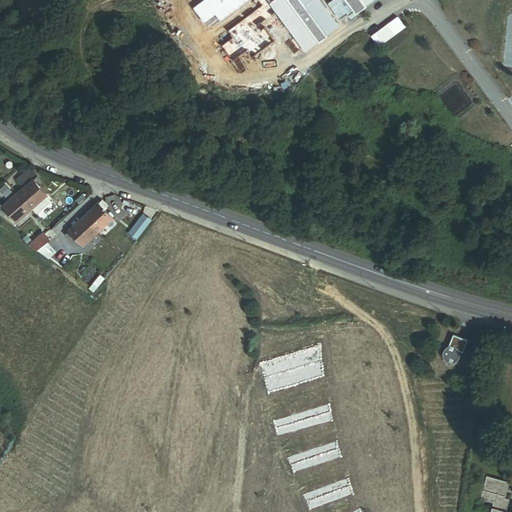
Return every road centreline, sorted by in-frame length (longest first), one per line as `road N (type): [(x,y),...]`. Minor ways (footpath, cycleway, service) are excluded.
road 1 (tertiary): [(0,119),(84,166),(511,316)]
road 2 (unclassified): [(511,115),(421,0)]
